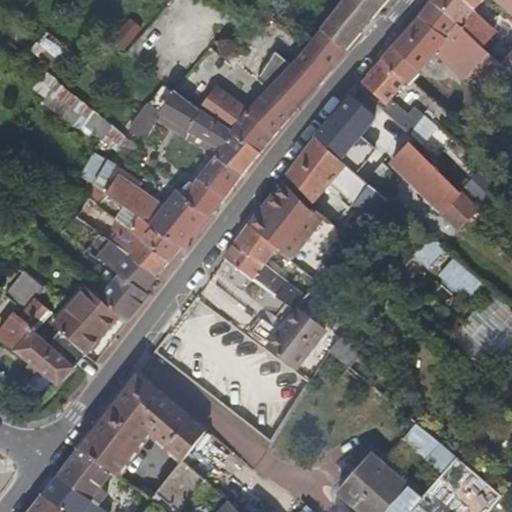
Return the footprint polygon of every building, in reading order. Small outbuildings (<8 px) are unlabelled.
[(390,0),(344,0),(320,29),(347,52),(390,0)] [(484,0),(431,0),(431,1),(458,24),(483,48),(498,32),(475,11),(484,0)] [(511,0),(495,0),(511,14),(511,0)] [(409,114),(415,107),(438,127),(450,115),(414,83),(422,75),(420,74),(431,61),(435,55),(440,59),(465,81),(470,75),(489,54),(483,48),(458,24),(431,1),(420,16),(382,59),(382,60),(407,82),(392,100),(409,114)] [(129,53),(144,27),(128,18),(113,44),(129,53)] [(251,106),(221,85),(219,85),(199,108),(204,112),(232,131),(231,134),(260,154),(264,149),(274,138),(296,112),(347,52),(320,29),(304,47),(297,55),(277,77),(267,87),(251,106)] [(72,51),(49,33),(47,32),(40,41),(39,40),(31,51),(43,62),(55,72),(72,51)] [(511,53),(501,65),(509,73),(511,75),(511,53)] [(491,94),(509,73),(501,65),(489,54),(470,75),(491,94)] [(409,114),(392,100),(407,82),(382,60),(369,75),(370,76),(362,84),(385,103),(387,105),(386,107),(383,110),(397,123),(412,138),(423,148),(438,127),(415,107),(409,114)] [(52,89),(58,83),(59,81),(57,79),(53,76),(42,68),(37,77),(52,89)] [(95,112),(58,83),(52,89),(48,95),(48,96),(43,102),(73,127),(80,130),(86,136),(90,131),(84,126),(95,112)] [(199,108),(174,91),(174,92),(164,84),(129,132),(144,142),(158,120),(162,114),(191,132),(204,112),(199,108)] [(360,90),(351,100),(375,120),(383,110),(360,90)] [(339,110),(314,138),(316,140),(347,166),(352,169),(363,157),(353,148),(375,120),(351,100),(341,111),(339,110)] [(101,139),(112,125),(95,112),(84,126),(90,131),(101,139)] [(220,149),(231,134),(232,131),(204,112),(191,132),(213,145),(215,146),(220,149)] [(191,132),(162,114),(158,120),(205,149),(213,145),(191,132)] [(130,140),(112,125),(101,139),(101,140),(118,155),(130,140)] [(260,154),(231,134),(220,149),(214,156),(243,177),(260,154)] [(123,169),(141,148),(130,140),(118,155),(112,162),(123,169)] [(347,166),(316,140),(288,177),(314,204),(330,185),(373,220),(388,203),(368,187),(346,167),(347,166)] [(479,211),(462,194),(410,143),(389,164),(458,232),(479,211)] [(226,200),(243,177),(214,156),(198,178),(226,200)] [(119,176),(123,169),(112,162),(110,161),(95,187),(96,188),(106,194),(119,176)] [(141,182),(123,169),(119,176),(137,189),(141,182)] [(479,172),(465,186),(488,207),(500,192),(479,172)] [(161,206),(137,189),(119,176),(106,194),(150,226),(183,248),(210,218),(185,197),(179,191),(170,201),(164,208),(161,206)] [(210,218),(226,200),(198,178),(185,197),(210,218)] [(91,197),(96,188),(95,187),(90,184),(84,193),(91,197)] [(150,226),(106,194),(96,188),(91,197),(89,200),(115,219),(118,220),(125,225),(130,228),(140,238),(170,262),(183,248),(150,226)] [(164,208),(170,201),(167,199),(161,206),(164,208)] [(78,219),(98,229),(106,213),(85,203),(78,219)] [(318,211),(298,234),(331,259),(348,237),(318,211)] [(113,242),(125,225),(118,220),(105,237),(113,242)] [(24,233),(16,226),(3,244),(10,250),(19,240),(19,239),(24,233)] [(250,227),(225,259),(240,270),(254,281),(276,298),(295,311),(306,296),(286,285),(265,265),(277,249),(250,227)] [(357,278),(331,259),(298,234),(282,254),(314,280),(341,300),(357,278)] [(433,237),(414,257),(430,271),(448,251),(433,237)] [(156,276),(130,254),(118,246),(113,242),(100,259),(122,276),(143,291),(156,276)] [(454,258),(439,276),(468,301),(484,284),(454,258)] [(44,288),(24,272),(5,296),(24,312),(35,299),(44,288)] [(143,291),(122,276),(102,300),(119,315),(126,321),(148,295),(143,291)] [(76,367),(119,315),(102,300),(97,292),(95,294),(86,287),(53,324),(48,320),(50,317),(53,314),(35,299),(24,312),(20,317),(36,329),(34,331),(76,367)] [(263,318),(250,335),(297,369),(326,332),(297,310),(280,332),(263,318)] [(491,375),(511,351),(511,311),(470,356),(491,375)] [(76,367),(34,331),(36,329),(20,317),(16,314),(0,336),(0,337),(61,386),(76,367)] [(350,369),(364,354),(344,337),(331,352),(350,369)] [(205,433),(138,374),(115,403),(150,434),(181,462),(182,461),(205,433)] [(110,455),(125,467),(150,434),(115,403),(107,414),(127,432),(110,455)] [(127,432),(107,414),(79,450),(113,474),(118,477),(125,467),(110,455),(127,432)] [(427,463),(442,473),(414,511),(488,511),(503,492),(438,447),(427,463)] [(102,489),(113,474),(79,450),(58,476),(99,505),(108,493),(102,489)] [(420,496),(371,454),(337,493),(360,511),(387,511),(396,502),(406,511),(420,496)] [(181,462),(156,494),(177,511),(181,511),(206,481),(182,461),(181,462)] [(58,476),(29,511),(109,511),(99,505),(58,476)] [(238,511),(230,502),(220,511),(238,511)]
